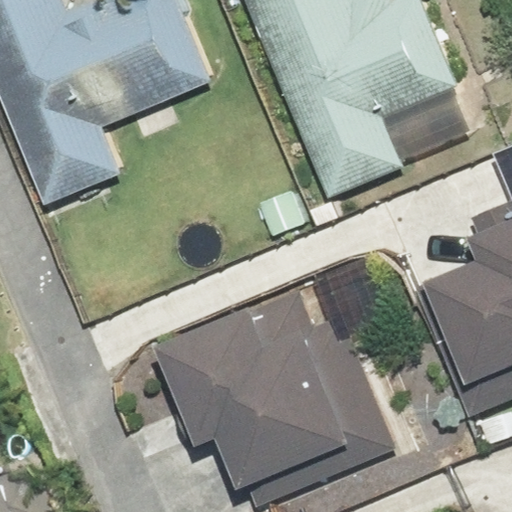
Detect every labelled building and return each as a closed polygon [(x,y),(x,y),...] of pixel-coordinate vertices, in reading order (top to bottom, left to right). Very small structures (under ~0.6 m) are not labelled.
[(59,0),(0,0),(0,71),(58,208),(134,176),(113,126),(210,86),(173,0),(137,0),(72,27),(59,0)] [(255,0),(342,205),(413,175),(387,113),(462,81),(428,0),(390,17),(383,0),(255,0)] [(434,274),(491,402),(511,393),(511,217),(488,228),(496,246),(434,274)] [(309,274),(180,329),(224,432),(238,426),(267,493),(407,434),(357,318),(332,328),(309,274)] [(0,511),(63,511),(38,450),(0,464),(0,511)]
